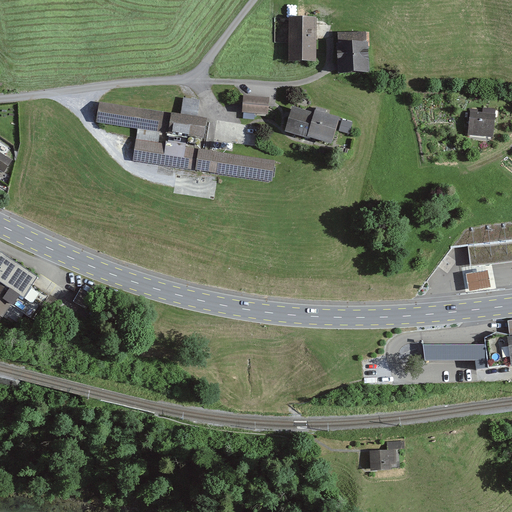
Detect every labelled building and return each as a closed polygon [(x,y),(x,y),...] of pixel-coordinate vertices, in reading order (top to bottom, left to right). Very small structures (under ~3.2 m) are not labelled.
[(318,20),(291,20),(292,63),(319,62),(318,20)] [(371,33),(340,35),(342,76),(373,74),(371,33)] [(185,97),(182,112),(197,116),(201,100),(185,97)] [(271,97),(246,97),(245,115),(270,116),(271,97)] [(211,119),(100,103),(97,122),(208,137),(211,119)] [(342,121),(294,108),(288,132),(336,144),(342,121)] [(484,113),(471,112),(469,137),(497,139),(500,109),(484,108),(484,113)] [(344,121),(340,132),(351,136),(354,125),(344,121)] [(275,161),(135,141),(132,163),(272,182),(275,161)] [(0,154),(0,168),(6,173),(13,163),(0,154)] [(511,244),(468,250),(470,269),(511,263),(511,244)] [(1,261),(0,261),(0,308),(33,330),(56,296),(40,286),(46,278),(7,252),(1,261)] [(491,270),(469,273),(472,292),(494,288),(491,270)] [(75,300),(84,307),(93,295),(84,288),(75,300)] [(511,366),(511,320),(511,321),(511,335),(500,332),(489,337),(493,369),(511,366)] [(488,344),(426,346),(427,360),(489,358),(488,344)] [(401,450),(374,452),(376,471),(403,469),(401,450)]
